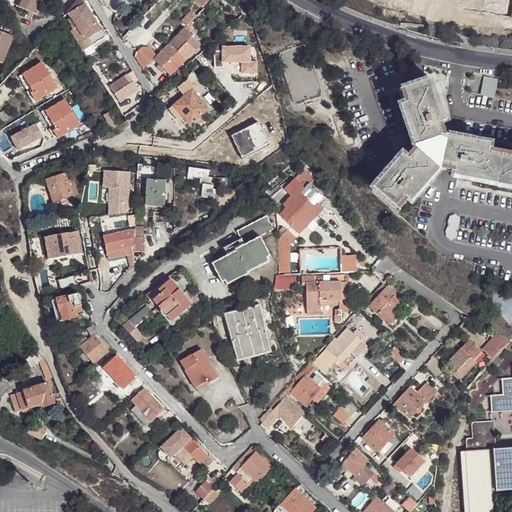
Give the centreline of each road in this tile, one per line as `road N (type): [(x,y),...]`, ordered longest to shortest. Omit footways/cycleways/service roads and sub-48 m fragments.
road 1 (residential): [(169,511),(74,413),(49,361),(17,179)]
road 2 (residential): [(310,483),(458,321),(387,263)]
road 3 (residential): [(17,179),(116,140),(142,112),(145,91),(134,64),(91,0)]
road 4 (residential): [(257,432),(234,453),(220,452),(102,331)]
road 5 (residential): [(511,65),(374,32),(309,0)]
road 6 (residential): [(102,331),(100,313),(138,264),(236,197)]
road 7 (residential): [(102,331),(165,267),(192,265),(216,299)]
